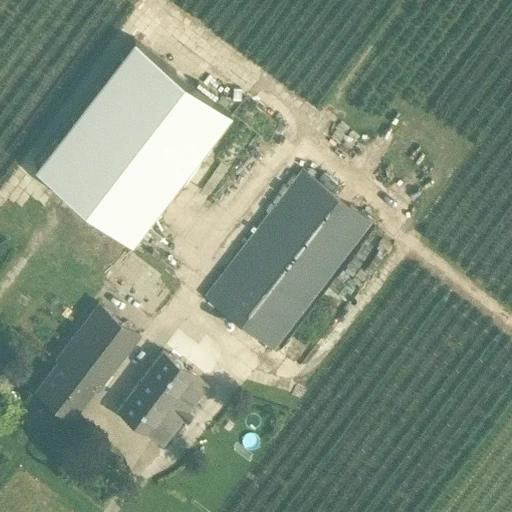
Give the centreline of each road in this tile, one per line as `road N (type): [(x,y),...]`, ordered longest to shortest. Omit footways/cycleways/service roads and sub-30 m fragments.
road 1 (track): [(150,0),(307,138),(184,294),(229,348),(207,404),(178,449),(128,480),(107,511)]
road 2 (track): [(307,138),(409,0)]
